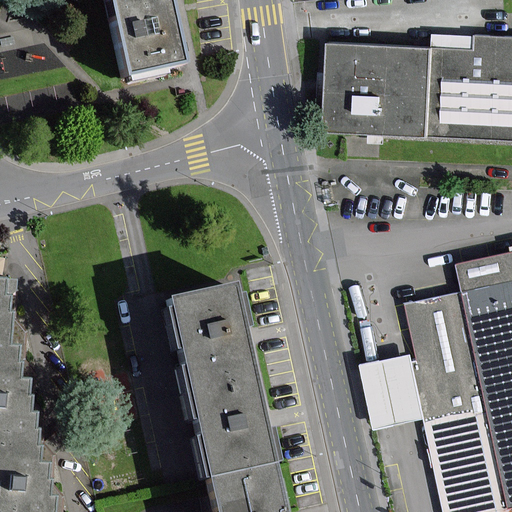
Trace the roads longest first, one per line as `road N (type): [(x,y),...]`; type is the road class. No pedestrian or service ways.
road 1 (tertiary): [(282,132),(360,511)]
road 2 (residential): [(0,206),(282,132)]
road 3 (tertiary): [(259,0),(282,132)]
